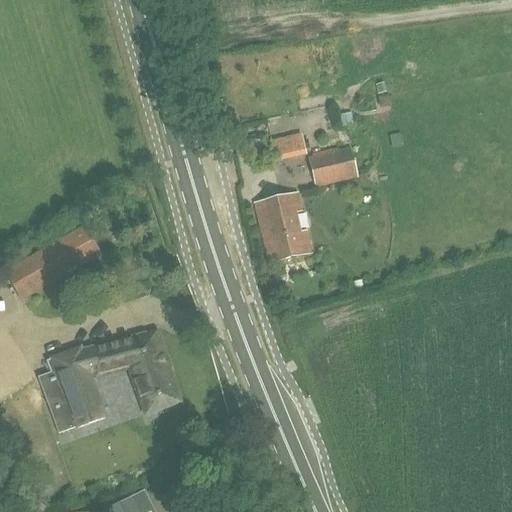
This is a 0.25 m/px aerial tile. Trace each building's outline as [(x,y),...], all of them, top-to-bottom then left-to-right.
[(272,143),(275,158),(305,151),(301,136),(272,143)] [(351,147),(309,159),(316,189),(358,179),(351,147)] [(297,195),(255,205),(269,263),(311,253),(306,231),(297,233),(292,215),(301,212),(297,195)] [(22,302),(101,255),(85,229),(33,258),(6,274),(22,302)] [(126,361),(146,412),(180,399),(159,334),(137,345),(135,343),(96,349),(102,368),(126,361)] [(102,368),(95,349),(80,353),(79,349),(46,361),(50,373),(38,378),(59,434),(105,418),(88,372),(102,368)] [(154,511),(143,490),(100,511),(154,511)]
